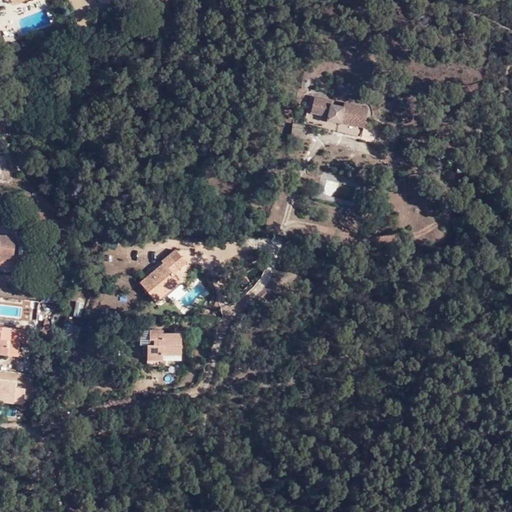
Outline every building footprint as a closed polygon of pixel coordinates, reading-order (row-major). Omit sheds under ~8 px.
[(338,119),(362,124),(367,104),(343,99),(342,103),(330,100),(331,97),(313,93),(309,109),(327,114),(326,117),(338,120),(338,119)] [(291,121),(289,134),(305,136),(306,122),(291,121)] [(343,210),(354,212),(356,207),(345,204),(343,210)] [(0,253),(11,255),(13,235),(0,232),(0,253)] [(177,278),(171,271),(166,265),(172,261),(176,266),(184,260),(173,246),(159,257),(161,260),(137,278),(153,296),(177,278)] [(0,262),(10,263),(11,255),(0,253),(0,262)] [(171,271),(176,266),(172,261),(166,265),(171,271)] [(0,352),(17,354),(18,340),(8,339),(9,325),(0,323),(0,352)] [(20,326),(9,325),(8,339),(18,340),(20,326)] [(140,340),(145,340),(151,341),(151,336),(147,335),(147,325),(141,325),(140,340)] [(151,341),(145,340),(144,356),(160,356),(160,349),(179,349),(179,330),(161,330),(161,326),(147,325),(147,335),(151,336),(151,341)]
